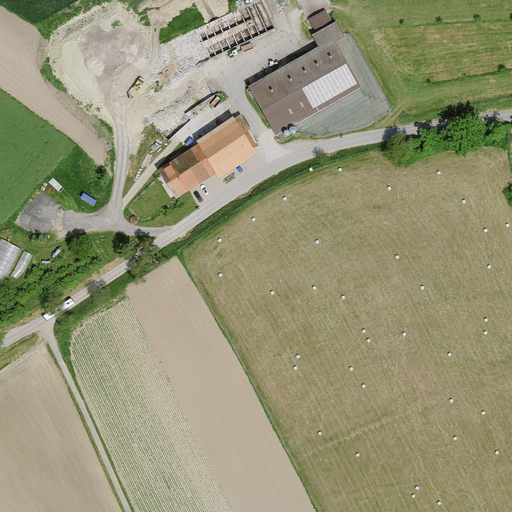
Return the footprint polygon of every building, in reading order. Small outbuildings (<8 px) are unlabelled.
[(238,11),(172,42),(181,61),(247,30),(238,11)] [(336,26),(313,38),(319,50),(248,89),(275,138),(361,91),(335,45),(344,40),(336,26)] [(168,144),(215,99),(197,66),(195,67),(192,59),(174,67),(177,73),(137,112),(168,144)] [(235,121),(233,119),(195,144),(197,148),(158,173),(177,202),(216,177),(220,182),(257,158),(253,152),(257,149),(247,134),(250,133),(240,118),(235,121)] [(0,277),(3,280),(21,244),(0,234),(0,277)] [(25,263),(29,251),(21,249),(17,260),(25,263)]
